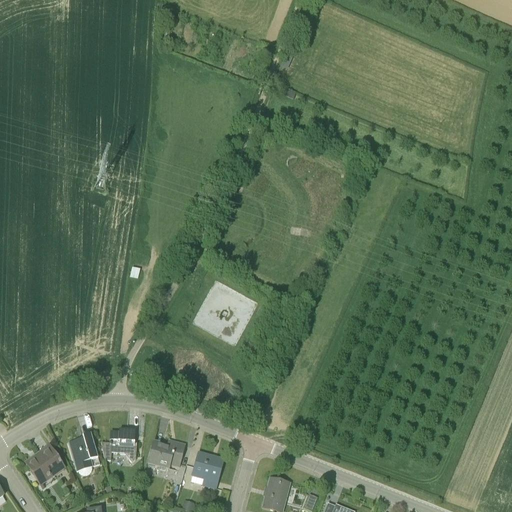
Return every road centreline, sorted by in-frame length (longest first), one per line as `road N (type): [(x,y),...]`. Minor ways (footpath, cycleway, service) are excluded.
road 1 (track): [(117,400),(129,359),(242,148),(301,0)]
road 2 (residential): [(254,441),(180,412),(117,400),(60,410),(0,445)]
road 3 (residential): [(429,511),(254,441)]
